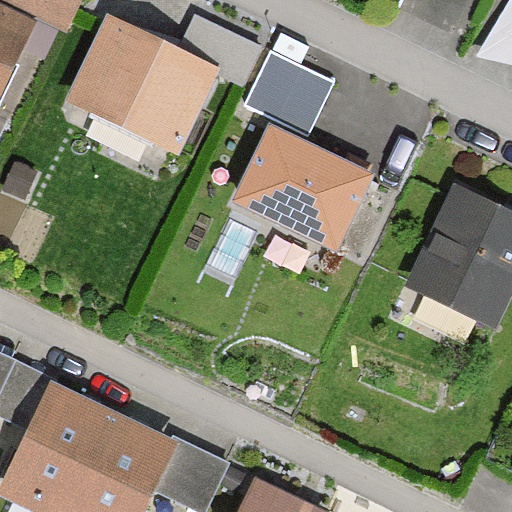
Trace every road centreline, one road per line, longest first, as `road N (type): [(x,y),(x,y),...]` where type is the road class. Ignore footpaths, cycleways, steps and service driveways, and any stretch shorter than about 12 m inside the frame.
road 1 (residential): [(0,308),(426,511)]
road 2 (residential): [(511,120),(267,0)]
